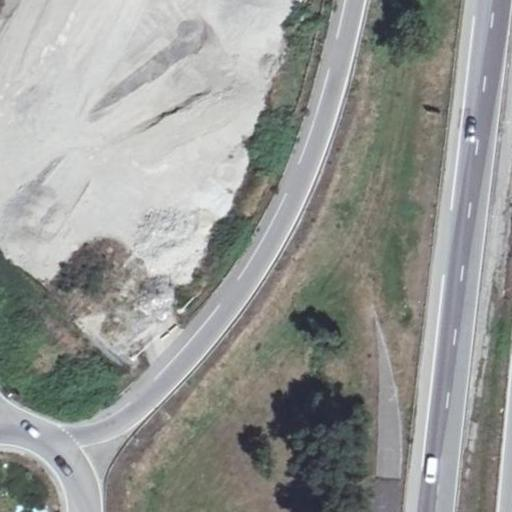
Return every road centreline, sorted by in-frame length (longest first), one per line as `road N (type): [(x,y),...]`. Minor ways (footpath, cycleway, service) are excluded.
road 1 (motorway): [(355,0),(314,157),(239,299),(137,410),(117,424),(50,441)]
road 2 (motorway): [(493,0),(434,511)]
